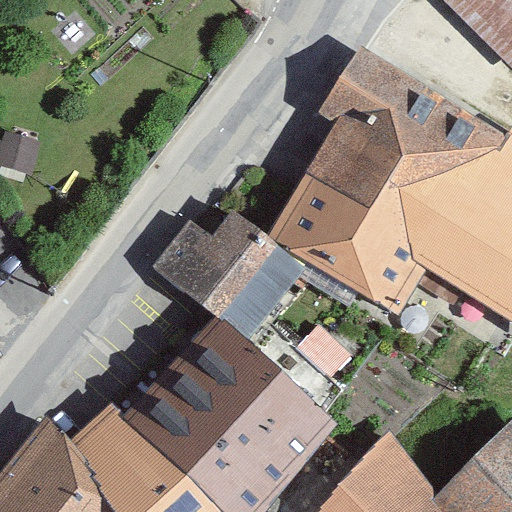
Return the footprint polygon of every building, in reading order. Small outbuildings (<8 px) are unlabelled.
[(511,0),(432,0),(511,78),(511,0)] [(511,142),(506,147),(363,60),(325,120),(340,128),(268,250),(290,267),(401,331),(428,286),(509,341),(511,336),(511,142)] [(290,267),(268,250),(234,221),(216,246),(191,225),(151,277),(216,332),(243,356),(305,280),(290,267)] [(243,356),(216,332),(128,427),(115,414),(74,452),(49,429),(0,489),(0,511),(281,511),(340,443),(243,356)] [(511,511),(511,435),(440,511),(389,442),(329,511),(511,511)]
